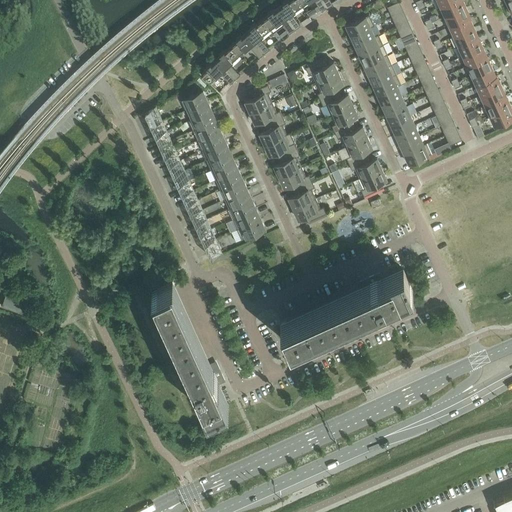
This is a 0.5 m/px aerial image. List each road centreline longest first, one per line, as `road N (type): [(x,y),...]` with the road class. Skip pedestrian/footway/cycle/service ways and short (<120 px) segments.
road 1 (secondary): [(481,359),(154,511)]
road 2 (residential): [(326,16),(230,98),(314,283)]
road 3 (secondary): [(221,511),(455,405)]
road 4 (residential): [(272,375),(451,294)]
road 5 (residential): [(406,185),(326,16)]
road 6 (residential): [(200,282),(123,116)]
road 7 (unclassified): [(475,154),(405,0)]
road 8 (residential): [(200,282),(191,287),(241,389),(272,375)]
road 9 (unclassified): [(123,116),(58,0)]
